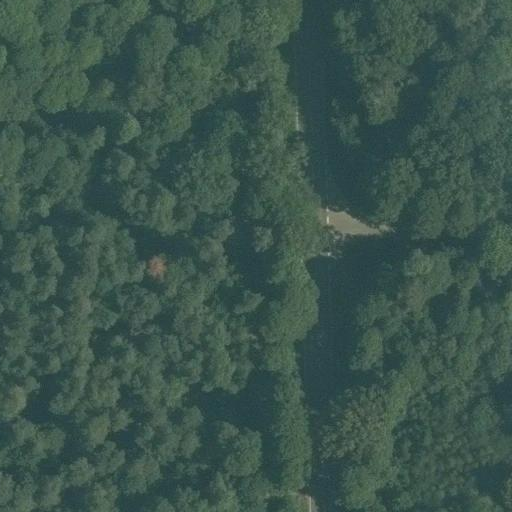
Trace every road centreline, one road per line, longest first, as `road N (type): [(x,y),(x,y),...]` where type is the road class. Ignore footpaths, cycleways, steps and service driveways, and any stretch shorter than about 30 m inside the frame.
road 1 (secondary): [(314,226),(325,511)]
road 2 (secondary): [(310,0),(314,226)]
road 3 (unclassified): [(314,226),(511,246)]
